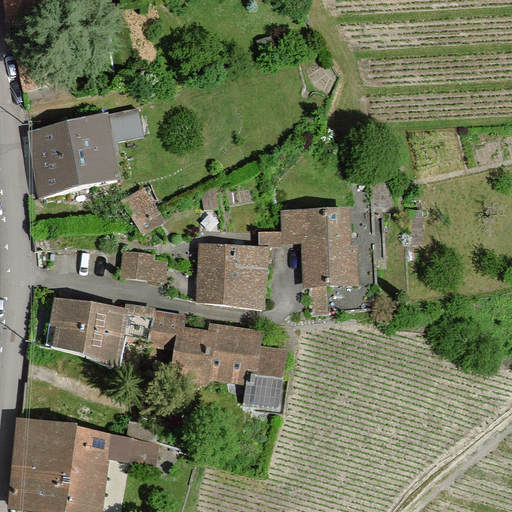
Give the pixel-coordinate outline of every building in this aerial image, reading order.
[(41,0),(1,0),(5,23),(45,16),(41,0)] [(97,0),(48,0),(53,19),(99,10),(97,0)] [(16,62),(22,94),(39,91),(32,59),(16,62)] [(27,131),(41,197),(123,180),(108,114),(27,131)] [(167,221),(145,187),(121,203),(144,237),(167,221)] [(198,302),(265,308),(271,249),(284,249),(283,245),(304,245),(305,290),(310,290),(310,314),(328,313),(328,289),(361,287),(361,248),(354,248),(352,210),(283,212),(283,232),(261,233),(260,249),(200,246),(198,302)] [(155,268),(156,256),(123,253),(121,279),(165,283),(167,269),(155,268)] [(126,310),(57,301),(51,326),(48,346),(84,356),(120,372),(122,367),(143,371),(149,347),(176,353),(172,380),(209,385),(210,380),(249,386),(245,407),(283,412),(291,353),(264,348),(266,333),(212,326),(211,334),(185,330),(186,317),(127,306),(126,310)] [(19,421),(10,511),(16,511),(103,511),(110,461),(157,471),(162,447),(157,446),(161,426),(130,422),(127,439),(19,421)]
